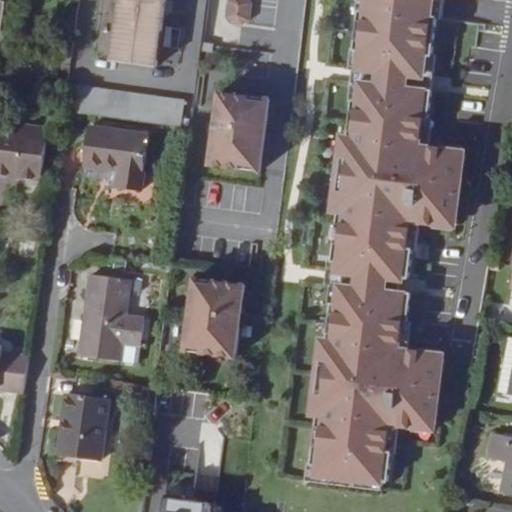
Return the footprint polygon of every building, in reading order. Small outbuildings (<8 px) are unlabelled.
[(159,69),(168,0),(121,0),(113,63),(159,69)] [(252,0),(250,0),(236,0),(234,2),(231,20),(235,25),(248,27),(254,23),(256,7),(252,6),(252,0)] [(369,0),(368,14),(363,14),(358,52),(363,53),(359,84),(363,84),(361,104),(356,103),(352,143),(349,162),(354,163),(352,184),(347,183),(343,211),(336,264),(341,264),(338,287),(343,287),(340,307),(336,307),(331,346),(329,366),(333,366),(331,387),(326,386),(322,414),(316,467),(320,467),(319,478),(349,482),(350,473),(357,474),(357,479),(387,483),(391,483),(394,455),(390,454),(393,427),(417,430),(417,426),(437,428),(440,397),(426,396),(427,389),(441,391),(445,360),(425,358),(426,354),(403,351),(406,324),(410,324),(414,296),(410,296),(416,252),(411,251),(414,225),(438,228),(439,223),(458,225),(461,194),(448,193),(449,186),(462,188),(466,158),(446,155),(447,151),(424,148),(427,121),(432,122),(435,93),(426,92),(431,57),(435,58),(440,20),(435,20),(437,0),(369,0)] [(66,114),(181,129),(186,102),(70,87),(69,95),(66,114)] [(263,166),(270,109),(249,106),(251,99),(221,95),(212,167),(239,171),(239,164),(263,166)] [(270,109),(272,101),(251,99),(249,106),(270,109)] [(51,135),(5,129),(0,160),(0,183),(13,185),(14,179),(44,184),(51,135)] [(86,167),(119,171),(117,188),(144,192),(151,138),(91,129),(86,167)] [(352,143),(344,143),(336,210),(343,211),(347,183),(352,184),(354,163),(349,162),(352,143)] [(469,158),(466,158),(462,188),(449,186),(448,193),(461,194),(458,225),(460,226),(469,158)] [(239,171),(262,174),(263,166),(239,164),(239,171)] [(145,317),(127,315),(132,282),(93,276),(82,357),(138,365),(145,317)] [(217,292),(218,284),(197,282),(196,289),(217,292)] [(237,361),(247,288),(218,284),(217,292),(196,289),(187,347),(208,350),(208,357),(237,361)] [(511,341),(510,341),(499,394),(511,396),(511,341)] [(32,356),(5,353),(6,347),(0,346),(0,388),(26,392),(32,356)] [(315,413),(322,414),(326,386),(331,387),(333,366),(329,366),(331,346),(324,346),(315,413)] [(187,355),(208,357),(208,350),(187,347),(187,355)] [(447,361),(445,360),(441,391),(427,389),(426,396),(440,397),(437,428),(439,428),(447,361)] [(60,456),(102,462),(111,400),(69,395),(60,456)] [(511,438),(494,435),(489,460),(509,464),(504,493),(511,494),(511,438)] [(349,482),(319,478),(318,485),(385,493),(387,483),(357,479),(357,474),(350,473),(349,482)] [(159,511),(230,511),(233,499),(163,489),(159,511)]
